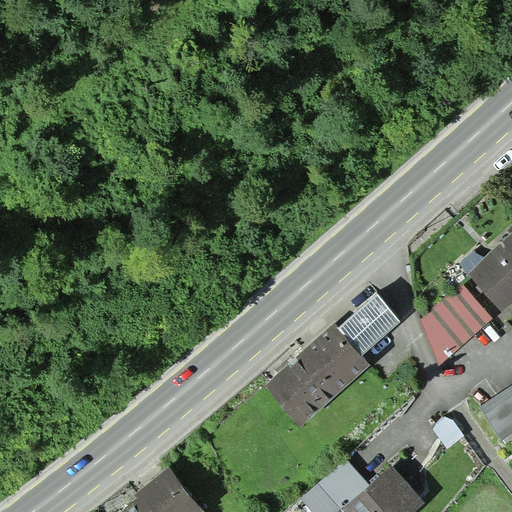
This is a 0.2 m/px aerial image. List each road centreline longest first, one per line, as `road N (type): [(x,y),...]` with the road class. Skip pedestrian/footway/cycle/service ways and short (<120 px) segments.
road 1 (primary): [(37,511),(511,104)]
road 2 (track): [(187,0),(84,74),(0,154)]
